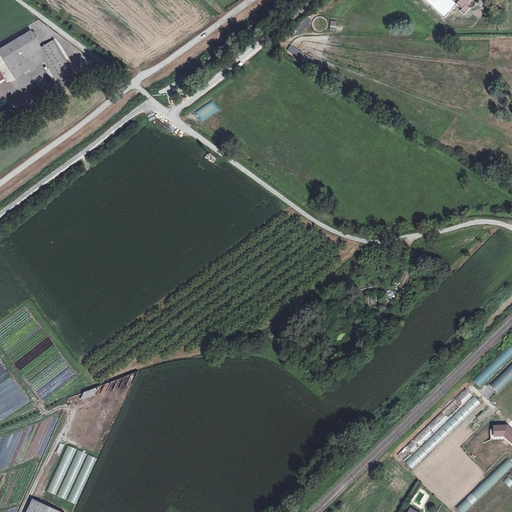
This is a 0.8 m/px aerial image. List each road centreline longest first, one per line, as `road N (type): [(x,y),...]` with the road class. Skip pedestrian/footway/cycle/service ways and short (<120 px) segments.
road 1 (unclassified): [(511,228),(482,220),(381,241),(341,234),(130,83)]
road 2 (track): [(251,0),(0,179)]
road 3 (track): [(18,0),(130,83)]
